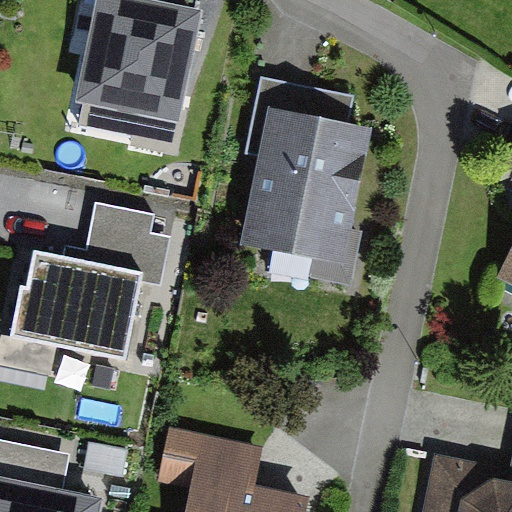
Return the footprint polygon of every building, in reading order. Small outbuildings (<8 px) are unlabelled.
[(204,25),(99,5),(77,116),(182,136),(204,25)] [(350,134),(356,101),(261,83),(246,160),(261,163),(270,118),(350,134)] [(261,163),(243,253),(346,273),(372,138),(350,134),(270,118),(261,163)] [(511,162),(507,172),(511,174),(511,255),(498,284),(511,290),(511,162)] [(21,250),(1,355),(128,379),(160,214),(93,201),(81,262),(21,250)] [(265,454),(171,434),(159,490),(191,497),(187,511),(309,511),(311,506),(256,494),(265,454)] [(72,459),(0,442),(0,511),(103,511),(104,507),(63,498),(72,459)] [(511,511),(511,474),(508,493),(497,491),(500,474),(435,461),(425,511),(511,511)]
